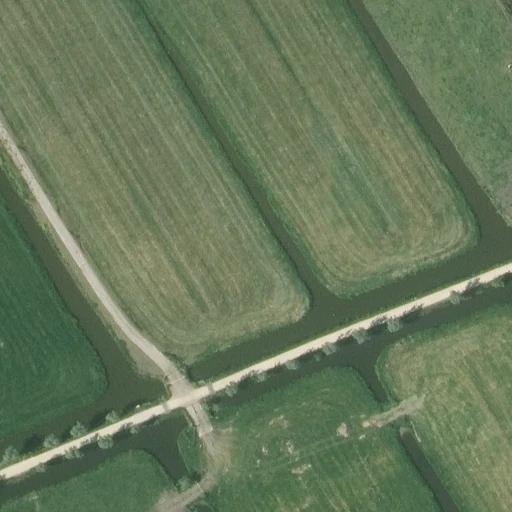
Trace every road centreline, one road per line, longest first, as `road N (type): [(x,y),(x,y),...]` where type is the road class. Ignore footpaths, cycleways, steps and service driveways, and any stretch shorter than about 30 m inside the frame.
road 1 (track): [(0,475),(511,269)]
road 2 (track): [(0,133),(72,253),(188,400)]
road 3 (track): [(170,511),(205,489),(218,457),(414,406)]
